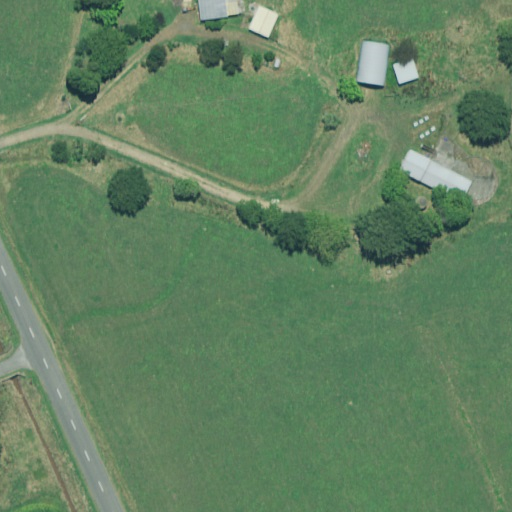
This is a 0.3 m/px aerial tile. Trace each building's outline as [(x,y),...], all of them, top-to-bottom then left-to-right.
[(198,0),(201,21),(239,16),(237,2),(226,4),(225,0),(198,0)] [(279,16),(259,7),(249,30),(268,39),(279,16)] [(387,46),(363,44),(360,84),(384,86),(387,46)] [(418,79),(412,59),(392,65),(399,85),(418,79)] [(471,182),(410,152),(400,172),(461,203),(471,182)]
